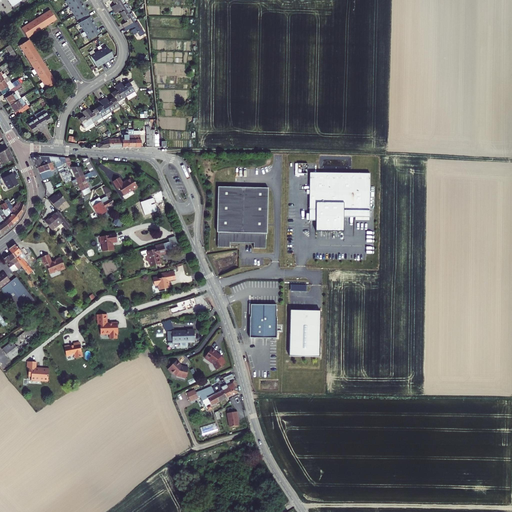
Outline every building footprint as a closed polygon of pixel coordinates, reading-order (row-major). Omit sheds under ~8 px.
[(68,0),(66,1),(78,20),(81,18),(83,21),(80,23),(90,40),(101,33),(99,28),(93,19),(91,16),(90,17),(89,14),(89,13),(87,10),(84,4),(81,0),(68,0)] [(113,7),(115,10),(127,2),(130,1),(129,0),(113,0),(115,3),(117,2),(117,4),(113,7)] [(132,11),(127,2),(115,10),(117,13),(121,10),(122,12),(121,12),(124,16),(132,11)] [(38,19),(30,23),(23,27),(29,36),(34,34),(36,32),(40,30),(43,28),(47,26),(51,24),(54,22),(58,19),(53,10),(45,14),(38,19)] [(124,24),(126,27),(138,20),(132,11),(124,16),(126,21),(127,20),(128,21),(127,22),(124,24)] [(143,29),(138,20),(126,27),(128,31),(131,28),(132,28),(133,29),(132,30),(135,34),(143,29)] [(49,70),(48,68),(45,63),(44,61),(41,56),(39,54),(37,49),(35,47),(32,42),(30,39),(21,44),(26,52),(30,59),(35,66),(39,73),(43,81),(47,88),(57,83),(54,79),(52,75),(49,70)] [(10,45),(7,47),(12,56),(16,54),(10,45)] [(107,46),(91,56),(98,68),(102,65),(108,62),(114,58),(107,46)] [(6,62),(0,66),(1,69),(5,67),(8,72),(11,70),(6,62)] [(15,87),(20,84),(14,75),(11,77),(14,82),(13,83),(15,87)] [(0,81),(0,89),(3,95),(8,92),(11,90),(4,79),(0,81)] [(131,84),(136,92),(140,90),(135,81),(131,84)] [(11,105),(22,98),(18,91),(23,88),(20,84),(15,87),(11,90),(8,92),(10,95),(6,98),(11,105)] [(123,84),(120,86),(127,98),(136,92),(131,84),(126,86),(127,88),(126,88),(125,87),(123,84)] [(118,103),(127,98),(120,86),(116,88),(119,92),(118,93),(117,92),(113,95),(115,98),(118,103)] [(22,98),(11,105),(18,116),(30,108),(28,105),(27,106),(22,98)] [(107,98),(104,100),(112,112),(120,107),(118,103),(115,98),(111,101),(112,102),(110,103),(110,101),(107,98)] [(103,118),(112,112),(104,100),(101,102),(104,107),(103,108),(102,106),(97,109),(103,118)] [(90,109),(87,111),(94,123),(103,118),(97,109),(93,112),(94,113),(93,114),(92,112),(90,109)] [(85,129),(94,123),(87,111),(84,113),(87,118),(85,119),(84,117),(80,120),(85,129)] [(48,113),(38,119),(45,131),(49,128),(46,124),(47,123),(48,124),(53,121),(48,113)] [(38,119),(28,125),(34,134),(38,131),(38,129),(39,128),(42,133),(45,131),(38,119)] [(110,147),(110,139),(109,139),(100,143),(100,145),(99,145),(99,147),(110,147)] [(120,147),(123,147),(123,139),(110,139),(110,147),(120,147)] [(0,158),(9,153),(6,147),(0,150),(0,158)] [(9,153),(0,158),(0,162),(1,164),(12,158),(9,153)] [(75,180),(74,179),(64,157),(54,156),(49,156),(36,158),(33,158),(32,158),(32,159),(32,160),(32,161),(37,171),(47,166),(53,163),(54,165),(63,186),(64,188),(73,181),(75,180)] [(64,157),(74,179),(75,180),(76,179),(84,175),(80,167),(74,167),(70,157),(64,157)] [(81,158),(89,172),(94,169),(89,161),(89,158),(81,158)] [(47,166),(37,171),(42,182),(52,178),(50,173),(54,171),(51,166),(54,165),(53,163),(47,166)] [(87,182),(90,180),(89,178),(93,175),(94,176),(98,174),(94,169),(89,172),(84,175),(76,179),(80,186),(87,182)] [(12,170),(2,176),(8,187),(17,182),(13,175),(14,174),(12,170)] [(315,174),(310,174),(310,221),(316,222),(316,232),(344,232),(344,218),(369,219),(370,174),(315,174)] [(119,188),(124,197),(133,191),(134,192),(139,189),(132,179),(126,183),(127,183),(124,185),(120,179),(114,183),(118,189),(119,188)] [(82,190),(80,191),(82,195),(91,190),(87,182),(80,186),(82,190)] [(110,190),(108,188),(104,190),(107,196),(100,200),(102,203),(100,204),(104,213),(105,212),(108,211),(116,206),(112,198),(113,198),(110,190)] [(268,235),(268,189),(218,189),(218,234),(219,234),(218,249),(231,249),(231,244),(254,245),(254,250),(267,250),(267,235),(268,235)] [(49,202),(56,211),(66,203),(60,196),(53,201),(52,200),(49,202)] [(99,216),(104,213),(100,204),(102,203),(100,200),(100,199),(92,203),(99,216)] [(8,207),(5,202),(0,204),(3,210),(8,207)] [(22,211),(23,207),(20,203),(18,206),(17,205),(13,209),(11,208),(9,209),(10,211),(12,213),(17,219),(19,217),(22,211)] [(12,213),(7,218),(12,224),(15,221),(17,219),(12,213)] [(3,221),(8,227),(12,224),(7,218),(4,214),(0,217),(2,219),(3,221)] [(71,231),(58,214),(45,224),(52,233),(58,229),(60,232),(63,230),(67,234),(68,234),(71,231)] [(117,216),(114,223),(122,226),(125,220),(117,216)] [(0,233),(8,227),(3,221),(0,223),(0,233)] [(101,244),(101,251),(107,251),(113,251),(112,245),(111,245),(111,243),(116,242),(115,234),(107,235),(107,236),(98,237),(99,244),(101,244)] [(8,251),(10,254),(18,264),(21,268),(23,271),(28,277),(31,274),(33,272),(25,262),(23,260),(23,258),(19,252),(14,246),(8,251)] [(162,263),(161,259),(159,259),(158,256),(160,255),(166,253),(164,246),(156,248),(156,249),(147,252),(148,256),(146,257),(148,262),(150,261),(151,266),(162,263)] [(18,264),(10,254),(7,256),(9,257),(3,262),(9,269),(12,272),(15,273),(21,268),(18,264)] [(60,259),(55,261),(56,262),(51,264),(47,256),(41,259),(45,268),(46,268),(49,275),(58,271),(59,272),(65,270),(60,259)] [(0,289),(0,290),(16,310),(19,314),(34,303),(31,299),(15,279),(11,283),(4,273),(0,275),(0,289)] [(158,286),(159,291),(171,288),(170,284),(168,284),(168,281),(169,281),(175,280),(174,273),(168,274),(166,275),(166,273),(161,274),(162,279),(156,280),(157,280),(153,281),(154,286),(158,286)] [(186,305),(188,313),(204,310),(201,301),(186,305)] [(279,306),(253,305),(252,318),(252,338),(276,339),(278,339),(279,318),(278,318),(279,306)] [(321,311),(291,311),(291,357),(320,357),(321,311)] [(0,320),(5,327),(8,324),(0,313),(0,320)] [(139,330),(143,328),(136,315),(131,316),(136,324),(139,330)] [(98,322),(97,322),(97,325),(100,325),(100,335),(109,335),(110,339),(117,339),(116,335),(117,335),(117,328),(117,323),(112,323),(112,325),(107,325),(107,324),(106,317),(98,317),(98,322)] [(163,321),(165,330),(174,329),(172,320),(163,321)] [(5,349),(14,360),(47,333),(38,323),(5,349)] [(187,331),(173,331),(173,343),(180,343),(180,347),(188,347),(188,343),(195,343),(194,330),(187,330),(187,331)] [(70,346),(65,347),(67,357),(71,356),(71,355),(75,355),(76,359),(83,358),(81,343),(75,344),(75,347),(70,347),(70,346)] [(212,350),(204,358),(208,361),(207,362),(211,365),(212,365),(214,372),(221,369),(221,368),(224,367),(222,361),(221,361),(221,359),(216,355),(216,354),(212,350)] [(178,361),(169,370),(172,374),(175,374),(177,377),(186,380),(189,369),(184,367),(184,368),(183,367),(182,367),(182,366),(178,361)] [(41,371),(41,370),(41,369),(38,369),(38,364),(31,363),(30,369),(31,369),(31,377),(33,377),(33,380),(38,380),(37,381),(44,382),(43,383),(50,383),(50,370),(45,370),(45,371),(41,371)] [(229,390),(232,396),(238,393),(233,383),(231,384),(229,380),(233,379),(232,375),(226,378),(227,381),(226,382),(230,389),(229,390)] [(220,385),(227,399),(232,396),(229,390),(230,389),(226,382),(226,381),(222,384),(220,381),(218,382),(220,385)] [(212,389),(219,403),(227,399),(220,385),(212,389)] [(212,389),(211,388),(209,389),(194,395),(195,397),(200,395),(207,410),(208,409),(210,409),(211,408),(211,407),(219,403),(212,389)] [(237,417),(236,413),(226,414),(228,428),(238,427),(236,417),(237,417)] [(201,427),(203,435),(219,430),(216,422),(201,427)]
